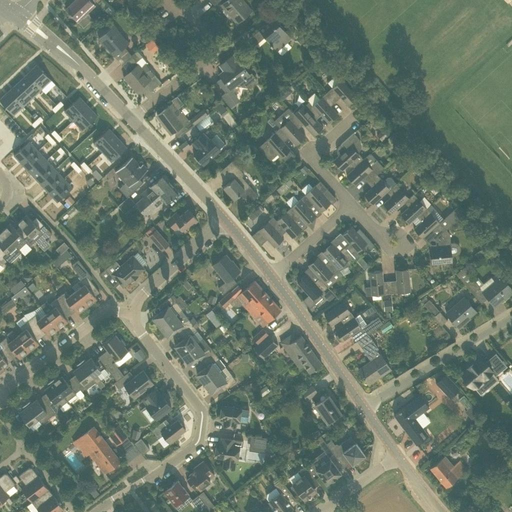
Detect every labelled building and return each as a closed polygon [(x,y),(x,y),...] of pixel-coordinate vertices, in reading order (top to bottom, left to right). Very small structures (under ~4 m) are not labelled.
[(95,5),(93,3),(95,0),(75,0),(74,1),(66,9),(78,21),(95,5)] [(225,0),(226,0),(221,4),(237,22),(251,11),(242,0),(225,0)] [(279,14),(285,8),(278,1),(263,13),(270,21),(250,38),(255,43),(264,35),(275,48),(282,56),(292,47),(288,41),(292,38),(274,18),(279,14)] [(258,16),(263,12),(259,7),(254,11),(258,16)] [(114,25),(98,38),(114,56),(115,56),(122,64),(131,56),(127,50),(124,47),(129,43),(114,25)] [(301,44),(307,39),(302,33),(296,38),(301,44)] [(152,39),(146,44),(153,53),(159,47),(152,39)] [(151,91),(161,82),(155,75),(146,64),(148,62),(138,51),(131,56),(122,64),(129,72),(124,77),(136,91),(145,84),(151,91)] [(222,78),(218,81),(226,92),(221,96),(230,107),(236,102),(233,99),(237,96),(231,89),(236,85),(248,87),(257,80),(251,73),(249,74),(238,60),(237,61),(233,55),(225,61),(227,64),(222,68),(224,70),(219,74),(222,78)] [(37,64),(28,73),(42,88),(51,80),(37,64)] [(32,97),(42,88),(28,73),(18,82),(32,97)] [(340,97),(347,105),(357,96),(337,74),(329,82),(333,87),(327,92),(336,101),(340,97)] [(32,97),(18,82),(9,91),(23,106),(32,97)] [(286,95),(282,90),(278,94),(282,99),(286,95)] [(9,91),(0,98),(0,100),(13,115),(23,106),(9,91)] [(321,115),(328,122),(338,114),(331,106),(336,101),(327,92),(312,105),(321,115)] [(157,115),(172,133),(188,120),(179,108),(184,104),(178,95),(172,100),(174,102),(169,106),(157,115)] [(88,106),(79,96),(64,111),(73,120),(88,106)] [(303,124),(313,136),(323,127),(316,119),(321,115),(312,105),(309,101),(305,105),(303,103),(292,112),(295,114),(303,124)] [(216,107),(223,116),(228,112),(222,103),(217,106),(216,107)] [(88,106),(73,120),(82,130),(97,116),(88,106)] [(190,119),(190,120),(194,125),(208,114),(207,114),(205,110),(203,108),(190,119)] [(288,137),(296,145),(305,136),(299,128),(303,124),(295,114),(280,128),(288,137)] [(118,138),(109,128),(94,142),(103,152),(118,138)] [(259,147),(271,160),(271,159),(270,158),(276,153),(281,158),(283,156),(285,159),(291,153),(289,151),(291,149),(285,143),(284,141),(288,137),(280,128),(259,147)] [(380,132),(385,138),(390,134),(384,128),(380,132)] [(194,153),(195,155),(194,156),(200,163),(202,162),(203,164),(226,143),(217,133),(210,139),(204,132),(193,142),(199,149),(194,153)] [(333,160),(342,170),(350,163),(354,168),(364,159),(358,153),(360,150),(361,148),(361,145),(361,143),(360,140),(353,133),(339,147),(337,149),(338,153),(339,155),(333,160)] [(394,145),(399,141),(394,136),(390,139),(394,145)] [(111,161),(127,147),(118,138),(103,152),(111,161)] [(22,164),(38,150),(29,141),(14,155),(22,164)] [(190,145),(187,141),(181,145),(184,149),(190,145)] [(191,153),(196,146),(191,143),(186,150),(191,153)] [(227,150),(231,155),(237,150),(233,145),(227,150)] [(22,164),(31,174),(46,159),(38,150),(22,164)] [(346,175),(355,185),(363,177),(368,182),(377,174),(385,167),(371,152),(364,159),(354,168),(346,175)] [(413,155),(406,160),(412,167),(419,162),(413,155)] [(140,165),(132,156),(115,171),(116,172),(117,170),(127,181),(119,188),(127,197),(128,196),(143,182),(139,178),(148,169),(143,163),(140,165)] [(55,169),(46,159),(31,174),(40,183),(55,169)] [(234,199),(240,194),(248,203),(258,195),(242,177),(243,176),(242,174),(244,173),(233,160),(221,170),(230,181),(224,187),(234,199)] [(418,174),(424,169),(419,164),(413,169),(418,174)] [(40,183),(49,192),(64,178),(55,169),(40,183)] [(171,183),(163,174),(150,186),(152,188),(135,203),(128,196),(127,197),(118,205),(124,213),(130,208),(136,214),(171,183)] [(388,177),(383,181),(377,174),(368,182),(372,187),(364,194),(373,204),(387,191),(396,183),(391,177),(388,177)] [(73,187),(64,178),(49,192),(57,202),(73,187)] [(285,183),(277,189),(281,194),(289,187),(288,186),(294,181),(291,178),(285,183)] [(337,199),(320,181),(305,194),(321,211),(331,203),(332,204),(337,199)] [(165,203),(178,192),(171,183),(136,214),(141,220),(163,200),(165,203)] [(391,196),(383,203),(392,213),(404,202),(409,198),(396,183),(387,191),(391,196)] [(409,207),(401,214),(409,223),(417,216),(427,208),(414,193),(409,198),(404,202),(409,207)] [(322,212),(321,211),(305,194),(291,207),(306,224),(316,216),(317,217),(322,212)] [(64,200),(70,206),(75,201),(69,195),(64,200)] [(77,202),(80,208),(89,204),(85,198),(77,202)] [(449,204),(454,210),(457,213),(458,212),(459,214),(462,211),(458,206),(452,201),(449,204)] [(427,208),(417,216),(422,221),(414,228),(423,238),(430,231),(444,219),(431,204),(427,208)] [(286,231),(292,238),(302,229),(303,230),(307,226),(306,224),(291,207),(276,219),(286,231)] [(251,213),(255,217),(259,214),(258,210),(257,208),(251,213)] [(167,220),(170,224),(174,229),(180,224),(185,230),(197,219),(188,209),(180,216),(176,212),(167,220)] [(452,262),(452,256),(454,256),(455,255),(457,255),(458,254),(459,253),(460,252),(460,250),(460,249),(460,247),(460,246),(459,244),(458,243),(456,243),(455,243),(454,242),(450,243),(450,233),(446,230),(464,214),(462,211),(459,214),(458,212),(457,213),(454,210),(444,219),(430,231),(438,240),(438,247),(430,248),(432,264),(452,262)] [(38,245),(51,233),(39,220),(35,223),(27,215),(18,223),(23,228),(35,241),(38,245)] [(273,217),(253,235),(261,244),(267,239),(274,247),(284,238),(281,235),(286,231),(276,219),(273,217)] [(19,249),(26,242),(29,246),(35,241),(23,228),(19,232),(11,223),(2,231),(19,249)] [(152,226),(146,232),(148,235),(155,229),(152,226)] [(335,237),(353,256),(367,244),(370,248),(374,244),(359,228),(356,231),(352,226),(342,234),(340,232),(335,237)] [(148,235),(162,250),(169,244),(155,229),(148,235)] [(0,233),(0,244),(1,246),(2,247),(0,249),(0,253),(7,261),(9,263),(21,251),(19,249),(2,231),(0,233)] [(349,262),(348,260),(353,256),(335,237),(331,241),(332,243),(322,252),(340,270),(348,266),(349,264),(349,262)] [(65,249),(61,244),(56,249),(61,254),(65,249)] [(480,250),(483,254),(492,248),(489,244),(480,250)] [(85,250),(90,255),(94,251),(89,246),(85,249),(85,250)] [(96,262),(108,254),(104,247),(90,255),(96,262)] [(65,249),(61,254),(59,255),(64,261),(71,254),(67,249),(65,249)] [(328,287),(343,274),(340,270),(322,252),(321,251),(317,255),(318,256),(308,265),(309,266),(327,287),(328,287)] [(223,294),(237,283),(232,277),(241,270),(232,260),(226,254),(212,265),(225,282),(218,287),(223,294)] [(100,273),(113,288),(120,282),(123,286),(130,280),(138,275),(137,274),(144,268),(133,256),(121,266),(116,260),(100,273)] [(310,308),(316,303),(322,297),(319,294),(327,287),(309,266),(304,271),(307,274),(297,282),(309,295),(303,300),(310,308)] [(411,291),(408,268),(395,269),(396,280),(390,281),(391,293),(411,291)] [(382,270),(369,272),(371,295),(391,293),(390,281),(383,281),(382,270)] [(459,277),(481,303),(488,297),(494,305),(511,290),(511,288),(498,273),(492,278),(491,277),(484,283),(478,277),(474,280),(466,271),(465,272),(459,277)] [(99,292),(87,275),(78,282),(81,286),(75,291),(87,306),(97,299),(94,296),(99,292)] [(186,277),(181,281),(187,289),(192,285),(186,277)] [(254,280),(242,291),(235,298),(230,302),(233,305),(240,305),(243,303),(249,309),(266,293),(254,280)] [(37,286),(33,282),(28,286),(32,291),(37,286)] [(329,301),(334,296),(329,290),(324,295),(329,301)] [(78,314),(87,306),(75,291),(70,295),(66,291),(58,298),(69,312),(74,308),(78,314)] [(235,298),(230,292),(219,302),(216,305),(220,310),(224,306),(225,307),(230,302),(235,298)] [(15,293),(11,297),(15,302),(19,299),(15,293)] [(268,320),(281,309),(266,293),(249,309),(255,316),(260,311),(268,320)] [(174,294),(162,302),(161,304),(164,308),(153,317),(160,327),(182,310),(183,309),(176,301),(177,298),(174,294)] [(210,294),(208,302),(215,304),(217,297),(210,294)] [(424,304),(442,325),(447,320),(429,299),(429,300),(426,296),(421,300),(424,304)] [(446,313),(459,327),(470,318),(469,317),(476,311),(464,297),(446,313)] [(64,316),(69,312),(58,298),(49,304),(52,308),(46,313),(58,329),(68,321),(64,316)] [(392,310),(392,300),(383,300),(384,311),(392,310)] [(324,314),(332,325),(340,319),(344,324),(355,317),(343,301),(324,314)] [(24,314),(29,320),(40,334),(45,331),(49,336),(58,329),(46,313),(40,305),(39,305),(40,306),(34,310),(24,314)] [(160,327),(168,336),(179,327),(183,332),(193,324),(182,310),(160,327)] [(212,310),(206,314),(216,326),(221,322),(212,310)] [(355,317),(344,324),(335,330),(338,334),(335,336),(339,341),(341,339),(343,341),(352,335),(356,341),(366,334),(367,334),(383,323),(378,316),(367,324),(360,314),(355,317)] [(409,320),(412,325),(418,321),(415,317),(409,320)] [(17,335),(29,351),(39,344),(35,338),(40,334),(29,320),(20,327),(23,331),(17,335)] [(228,329),(224,323),(220,327),(224,332),(228,329)] [(186,337),(175,345),(182,355),(204,339),(195,328),(193,324),(183,332),(186,337)] [(258,343),(268,334),(263,328),(252,337),(258,343)] [(300,368),(304,365),(310,373),(322,364),(301,335),(298,337),(294,332),(281,342),(300,368)] [(109,351),(100,358),(117,381),(124,375),(114,362),(128,351),(124,346),(125,345),(121,340),(120,340),(115,334),(103,344),(109,351)] [(263,358),(278,344),(268,334),(258,343),(254,348),(249,352),(256,359),(260,355),(263,358)] [(366,334),(357,340),(371,361),(359,369),(369,384),(390,369),(381,354),(377,349),(378,348),(367,334),(366,334)] [(8,336),(0,342),(3,347),(11,357),(16,353),(20,358),(29,351),(17,335),(11,340),(8,336)] [(182,355),(190,364),(201,356),(205,361),(215,353),(210,347),(204,339),(182,355)] [(0,348),(0,370),(1,372),(5,370),(3,367),(8,363),(6,360),(11,357),(3,347),(0,348)] [(140,348),(133,353),(139,361),(146,356),(140,348)] [(208,365),(197,374),(204,383),(225,367),(215,353),(205,361),(208,365)] [(101,379),(109,374),(104,368),(98,360),(95,362),(91,357),(86,361),(84,359),(80,362),(96,381),(97,383),(101,380),(101,379)] [(480,358),(476,362),(475,361),(468,367),(462,373),(473,387),(482,379),(488,386),(496,379),(498,380),(499,379),(496,376),(495,375),(500,370),(501,370),(491,358),(484,362),(480,358)] [(76,374),(72,377),(71,378),(80,389),(81,391),(86,387),(87,388),(96,381),(80,362),(77,365),(78,367),(73,371),(76,374)] [(204,383),(211,393),(223,384),(226,389),(236,381),(225,367),(204,383)] [(153,383),(143,370),(134,377),(129,371),(124,375),(117,381),(114,383),(119,389),(124,385),(134,397),(153,383)] [(436,383),(450,398),(460,388),(446,373),(436,383)] [(71,378),(67,381),(62,376),(57,379),(55,377),(51,380),(67,401),(76,394),(75,392),(80,389),(71,378)] [(55,412),(60,409),(59,407),(67,401),(51,380),(47,383),(49,386),(44,389),(47,393),(43,395),(45,397),(43,398),(55,412)] [(258,388),(253,381),(248,384),(253,391),(255,390),(257,392),(259,390),(258,389),(258,388)] [(243,394),(248,391),(245,385),(239,389),(243,394)] [(317,392),(313,385),(302,393),(307,400),(317,392)] [(391,400),(395,408),(419,396),(415,388),(391,400)] [(156,418),(171,407),(161,394),(160,394),(156,389),(143,399),(147,405),(146,405),(156,418)] [(328,422),(342,413),(329,394),(326,396),(325,395),(324,395),(323,395),(321,395),(320,397),(320,398),(321,399),(315,404),(328,422)] [(415,417),(429,407),(420,395),(406,405),(394,414),(417,444),(428,435),(415,417)] [(101,402),(97,397),(92,401),(96,406),(101,402)] [(43,398),(39,402),(37,399),(32,403),(30,400),(26,403),(38,419),(42,424),(50,417),(55,413),(55,412),(43,398)] [(30,425),(38,419),(26,403),(22,406),(24,409),(19,413),(24,418),(19,422),(26,432),(31,428),(30,425)] [(248,409),(222,405),(220,419),(224,419),(223,426),(235,427),(236,421),(239,421),(247,422),(248,409)] [(68,417),(61,408),(60,409),(55,412),(55,413),(62,422),(68,417)] [(152,430),(158,438),(163,434),(169,443),(170,444),(181,435),(180,434),(186,429),(178,419),(168,427),(164,420),(152,430)] [(128,434),(119,423),(117,421),(112,424),(114,427),(108,432),(117,443),(118,443),(127,435),(128,434)] [(94,426),(82,436),(92,450),(89,452),(104,472),(104,473),(120,460),(94,426)] [(133,430),(132,437),(139,439),(141,432),(133,430)] [(267,437),(251,435),(250,444),(265,446),(267,437)] [(365,455),(355,442),(350,436),(338,445),(337,443),(336,443),(334,444),(331,439),(326,443),(335,454),(345,467),(345,466),(351,462),(352,464),(365,455)] [(214,456),(224,458),(223,467),(234,469),(236,459),(238,459),(240,446),(242,446),(243,440),(222,437),(221,444),(217,443),(217,442),(214,456)] [(149,449),(141,438),(134,443),(143,454),(149,449)] [(278,446),(273,439),(267,442),(273,450),(278,446)] [(335,454),(326,443),(324,440),(319,443),(330,458),(335,454)] [(416,464),(427,456),(422,448),(411,456),(416,464)] [(445,455),(430,467),(447,487),(467,469),(459,460),(454,465),(445,455)] [(316,469),(321,476),(327,483),(331,480),(337,477),(341,472),(330,458),(316,469)] [(189,475),(191,477),(187,480),(194,489),(198,486),(200,489),(210,481),(209,479),(214,475),(203,460),(193,468),(195,470),(189,475)] [(270,464),(264,469),(268,474),(274,470),(270,464)] [(303,467),(298,471),(288,477),(293,484),(291,486),(297,493),(299,491),(305,499),(311,498),(312,494),(316,491),(308,479),(313,475),(306,465),(305,465),(303,467)] [(29,467),(19,475),(26,485),(21,488),(23,491),(40,478),(32,468),(29,467)] [(6,491),(15,484),(7,474),(5,473),(0,476),(0,489),(7,498),(6,499),(10,504),(13,502),(9,496),(6,491)] [(40,478),(23,491),(31,501),(48,488),(40,478)] [(289,511),(293,508),(287,499),(293,495),(281,479),(274,484),(280,493),(269,501),(276,511),(289,511)] [(162,488),(164,491),(175,505),(189,494),(178,480),(172,484),(170,482),(162,488)] [(99,493),(93,486),(88,490),(94,497),(99,493)] [(31,501),(39,511),(56,498),(48,488),(31,501)] [(200,511),(201,511),(208,507),(198,495),(191,500),(200,511)] [(39,511),(58,511),(63,508),(56,498),(39,511)] [(209,509),(214,505),(210,500),(205,504),(208,507),(209,509)]
